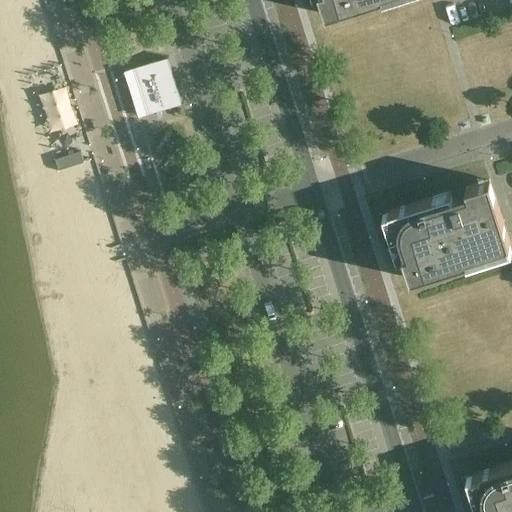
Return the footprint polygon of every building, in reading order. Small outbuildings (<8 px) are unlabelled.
[(322,0),(327,14),(371,0),(322,0)] [(125,70),(139,115),(149,111),(149,112),(182,101),(168,57),(135,67),(125,70)] [(59,169),(62,180),(88,172),(84,161),(59,169)] [(389,211),(390,213),(409,253),(405,254),(405,253),(403,254),(410,278),(506,248),(505,246),(504,246),(503,241),(507,240),(508,243),(510,242),(490,179),(466,186),(466,189),(467,189),(469,194),(452,199),(451,194),(450,191),(389,211)] [(474,476),(490,511),(511,511),(511,461),(472,474),(473,476),(474,476)]
